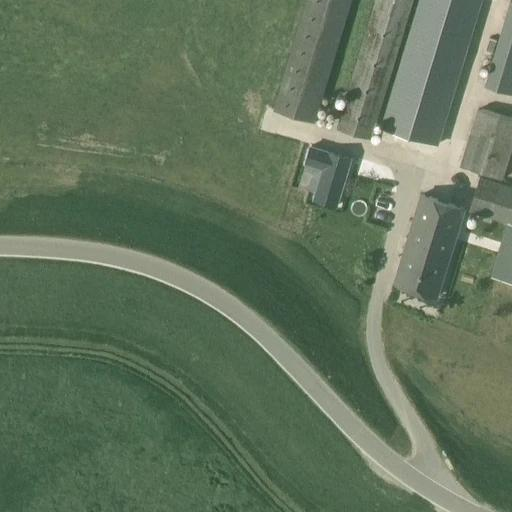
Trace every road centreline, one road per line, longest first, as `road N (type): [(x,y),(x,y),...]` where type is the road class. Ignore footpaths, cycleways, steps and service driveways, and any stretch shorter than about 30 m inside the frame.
road 1 (unclassified): [(0,248),(107,254),(159,269),(217,300),(373,451),(463,511)]
road 2 (unknown): [(420,486),(430,449),(379,328),(372,258),(408,140)]
